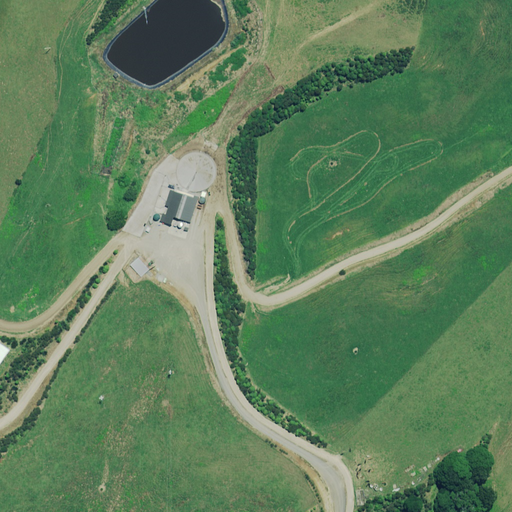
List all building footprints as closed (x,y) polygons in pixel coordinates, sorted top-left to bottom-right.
[(200,197),(194,195),(177,190),(176,192),(171,191),(166,206),(169,207),(166,217),(163,216),(161,221),(172,225),(175,218),(191,223),(199,200),(200,197)] [(177,223),(176,223),(175,223),(174,223),(174,224),(173,224),(173,225),(173,226),(174,226),(174,227),(175,227),(175,228),(186,231),(187,224),(177,221),(177,223)] [(150,269),(140,258),(131,266),(141,277),(150,269)] [(0,364),(10,350),(0,343),(0,364)] [(363,489),(354,490),(357,506),(365,505),(363,489)]
